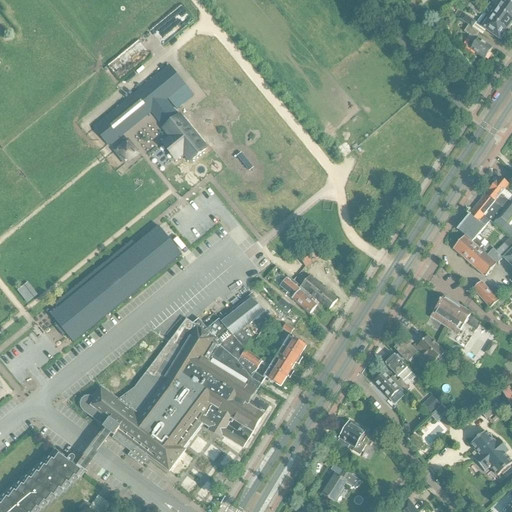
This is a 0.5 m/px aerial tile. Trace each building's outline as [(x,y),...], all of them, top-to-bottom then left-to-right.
[(511,3),(506,0),(502,0),(496,9),(511,19),(511,3)] [(511,19),(496,9),(489,18),(506,30),(508,26),(510,28),(511,24),(511,19)] [(464,14),(460,20),(468,26),(468,25),(472,28),(476,23),(501,41),(505,34),(503,33),(506,30),(489,18),(483,14),(476,23),(475,22),(464,14)] [(428,28),(432,30),(437,23),(434,21),(428,28)] [(468,26),(464,32),(469,36),(467,39),(470,41),(466,47),(484,59),(492,49),(476,38),(479,33),(472,28),(468,25),(468,26)] [(169,66),(93,128),(108,148),(151,113),(164,129),(170,138),(163,144),(175,160),(183,153),(190,162),(206,149),(179,116),(179,117),(166,101),(166,100),(175,111),(194,96),(185,85),(169,66)] [(128,141),(115,152),(125,165),(138,154),(128,141)] [(292,151),(288,154),(300,169),(305,165),(292,151)] [(499,178),(484,197),(493,204),(505,190),(508,186),(499,178)] [(493,204),(484,216),(490,221),(505,234),(506,234),(511,238),(511,248),(510,251),(503,258),(511,266),(511,196),(505,190),(493,204)] [(484,197),(469,215),(469,216),(478,223),(484,216),(493,204),(484,197)] [(465,222),(464,224),(478,236),(485,228),(484,228),(490,221),(484,216),(478,223),(469,216),(467,219),(466,218),(464,221),(465,222)] [(460,227),(457,231),(464,236),(479,250),(480,249),(480,248),(482,246),(481,245),(484,241),(478,236),(464,224),(463,223),(460,227)] [(58,309),(51,316),(58,325),(55,327),(63,336),(66,334),(73,343),(181,255),(159,227),(136,246),(58,309)] [(464,236),(453,249),(464,259),(485,278),(497,265),(487,255),(480,249),(479,250),(464,236)] [(504,244),(497,252),(503,258),(510,251),(504,244)] [(313,246),(297,257),(305,268),(321,256),(313,246)] [(494,249),(487,255),(497,265),(503,258),(497,252),(494,249)] [(310,276),(300,287),(316,301),(316,300),(328,310),(338,300),(310,276)] [(300,287),(288,277),(279,286),(293,298),(292,300),(309,314),(316,306),(313,303),(316,301),(300,287)] [(108,413),(110,415),(118,425),(120,428),(124,424),(165,474),(180,462),(177,459),(181,455),(185,459),(219,430),(233,439),(243,422),(239,420),(276,360),(276,359),(277,358),(277,357),(278,355),(278,354),(278,352),(278,351),(278,349),(277,348),(277,347),(276,345),(275,344),(274,343),(273,342),(292,327),(274,305),(255,320),(221,279),(194,302),(191,298),(176,311),(203,343),(199,347),(196,343),(159,374),(162,378),(158,381),(131,349),(115,362),(119,365),(93,387),(111,410),(108,413)] [(489,309),(498,301),(481,282),(472,290),(473,291),(489,309)] [(430,318),(439,324),(457,336),(471,315),(443,297),(441,301),(440,300),(439,302),(440,302),(430,318)] [(281,301),(278,305),(288,313),(292,309),(281,301)] [(417,344),(412,348),(411,349),(417,354),(420,358),(424,362),(429,368),(426,370),(431,376),(434,372),(430,367),(444,354),(428,337),(419,346),(417,344)] [(411,349),(412,348),(404,340),(394,350),(400,356),(399,358),(404,363),(405,362),(407,364),(417,354),(411,349)] [(404,363),(399,358),(397,359),(395,356),(385,365),(398,378),(398,377),(400,379),(397,382),(402,387),(407,392),(410,389),(404,383),(412,375),(403,364),(404,363)] [(384,374),(373,383),(395,406),(407,395),(401,388),(402,387),(397,382),(397,383),(392,378),(390,380),(384,374)] [(433,397),(423,407),(429,414),(439,404),(433,397)] [(492,404),(481,414),(486,420),(498,410),(492,404)] [(339,439),(339,440),(336,445),(346,451),(350,446),(354,448),(352,451),(359,456),(366,446),(362,444),(369,432),(356,424),(355,426),(349,422),(339,439)] [(486,432),(470,445),(479,456),(474,460),(484,472),(488,469),(489,470),(490,469),(497,477),(501,474),(503,475),(510,469),(509,467),(511,464),(511,463),(505,455),(509,451),(498,439),(495,443),(486,432)] [(415,436),(410,440),(420,450),(424,446),(415,436)] [(70,464),(72,462),(72,461),(73,460),(72,459),(72,458),(71,457),(70,457),(69,457),(68,457),(67,458),(66,460),(52,450),(52,451),(51,451),(46,458),(44,457),(38,465),(36,463),(30,471),(29,470),(23,478),(21,476),(15,484),(13,482),(7,490),(6,489),(0,496),(0,511),(41,511),(46,506),(48,508),(54,500),(56,501),(61,493),(63,495),(69,487),(71,488),(77,480),(79,482),(84,475),(85,475),(85,474),(79,470),(70,464)] [(335,475),(322,496),(334,503),(347,483),(356,489),(362,484),(343,471),(339,478),(335,475)] [(98,486),(94,491),(99,494),(103,490),(98,486)] [(415,511),(408,503),(396,511),(415,511)]
